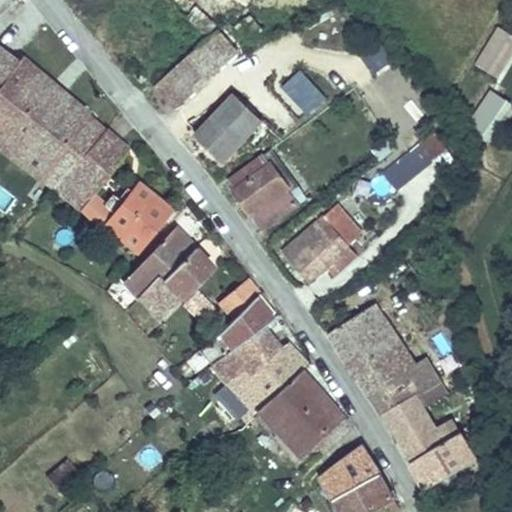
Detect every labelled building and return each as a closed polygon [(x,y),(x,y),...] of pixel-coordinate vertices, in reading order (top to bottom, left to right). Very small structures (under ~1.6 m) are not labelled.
[(206,0),(201,0),(192,10),(216,32),(229,20),(206,0)] [(230,26),(168,85),(186,104),(206,83),(248,46),(245,43),(246,42),(230,26)] [(511,36),(493,28),(474,70),(502,82),(511,58),(511,36)] [(393,103),(379,74),(394,67),(382,44),(342,64),(367,116),(393,103)] [(0,97),(26,63),(5,45),(0,51),(0,97)] [(0,127),(67,182),(117,128),(31,55),(26,63),(0,97),(0,127)] [(405,113),(421,106),(412,86),(396,93),(405,113)] [(272,117),(243,87),(205,125),(234,154),(272,117)] [(489,92),(467,125),(489,140),(511,107),(489,92)] [(140,147),(117,128),(67,182),(90,198),(101,181),(109,187),(140,147)] [(393,191),(448,159),(435,136),(380,169),(393,191)] [(311,195),(276,147),(241,172),(276,221),(311,195)] [(380,200),(393,194),(384,174),(371,180),(380,200)] [(101,181),(90,198),(88,201),(94,207),(96,205),(115,223),(117,220),(146,246),(180,204),(150,179),(145,186),(138,180),(129,192),(122,188),(117,194),(109,187),(101,181)] [(323,273),(360,235),(335,207),(297,243),(323,273)] [(137,278),(153,294),(206,239),(188,221),(137,278)] [(206,239),(153,294),(177,318),(226,260),(206,239)] [(222,338),(219,341),(232,354),(235,352),(247,342),(258,333),(264,328),(278,317),(289,308),(257,271),(250,277),(263,291),(246,310),(233,326),(228,331),(224,336),(222,338)] [(263,291),(250,277),(233,293),(246,310),(263,291)] [(343,324),(368,363),(412,332),(386,293),(343,324)] [(232,354),(225,360),(238,375),(230,384),(237,391),(233,396),(241,403),(255,390),(259,394),(288,370),(277,355),(296,338),(278,317),(264,328),(258,333),(247,342),(235,352),(232,354)] [(217,333),(222,338),(224,336),(228,331),(222,325),(217,333)] [(412,332),(368,363),(382,386),(415,362),(426,354),(412,332)] [(288,370),(259,394),(264,400),(257,408),(263,414),(314,364),(321,357),(300,335),(296,338),(277,355),(288,370)] [(426,354),(415,362),(427,382),(438,397),(460,384),(439,351),(429,358),(426,354)] [(415,362),(382,386),(394,405),(427,382),(415,362)] [(314,364),(263,414),(273,423),(280,417),(310,453),(326,438),(333,450),(365,419),(314,364)] [(427,382),(394,405),(422,449),(459,430),(438,397),(427,382)] [(480,417),(460,384),(438,397),(459,430),(472,423),(480,417)] [(221,416),(210,429),(218,437),(230,424),(221,416)] [(459,430),(422,449),(439,476),(490,449),(472,423),(459,430)] [(351,492),(393,463),(375,437),(335,469),(351,492)] [(148,474),(164,458),(147,441),(131,457),(148,474)] [(369,511),(399,492),(409,485),(393,463),(351,492),(363,511),(369,511)] [(289,501),(302,511),(334,511),(297,485),(288,500),(289,501)] [(412,492),(414,492),(409,485),(399,492),(403,499),(412,492)]
